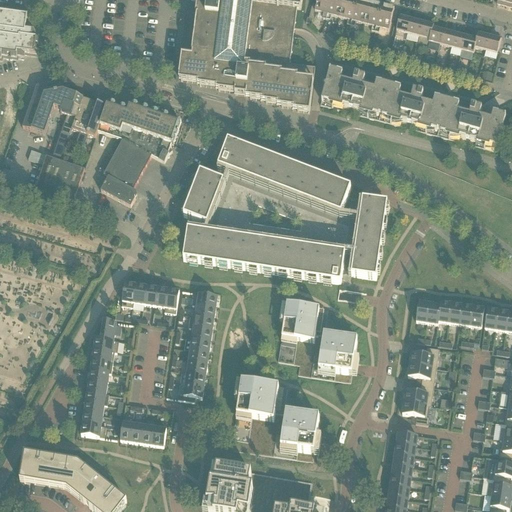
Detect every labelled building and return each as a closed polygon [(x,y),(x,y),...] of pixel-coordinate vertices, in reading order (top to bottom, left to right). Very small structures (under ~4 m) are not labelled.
[(192,59),(191,59),(182,58),(179,83),(198,85),(197,87),(216,90),(216,92),(235,95),(235,97),(246,98),(246,100),(262,102),(261,104),(277,106),(277,108),(293,110),(293,112),(309,114),(315,70),(289,67),(297,11),(284,9),(285,0),(195,0),(196,1),(196,2),(197,2),(198,2),(198,6),(197,6),(196,9),(198,9),(197,15),(196,14),(195,17),(196,18),(192,55),(192,56),(192,59)] [(302,0),(285,0),(284,9),(297,11),(301,11),(302,0)] [(326,21),(331,0),(318,0),(317,6),(313,5),(309,20),(313,21),(315,13),(324,16),(322,20),(326,21)] [(340,20),(344,0),(331,0),(326,21),(330,22),(331,18),(340,20)] [(350,28),(357,0),(354,0),(354,1),(349,0),(344,0),(340,20),(348,22),(347,27),(350,28)] [(364,26),(369,5),(360,3),(360,0),(357,0),(350,28),(354,29),(355,24),(364,26)] [(510,0),(498,0),(497,5),(508,8),(510,0)] [(375,34),(382,5),(379,4),(379,8),(369,5),(364,26),(372,28),(371,33),(375,34)] [(389,33),(394,12),(385,9),(385,6),(382,5),(375,34),(379,35),(380,30),(389,33)] [(0,61),(1,62),(1,59),(16,61),(17,59),(24,60),(24,56),(37,58),(37,51),(39,51),(39,47),(38,47),(39,42),(34,41),(35,36),(35,35),(32,31),(31,30),(26,30),(28,16),(0,11),(0,61)] [(399,23),(396,33),(398,33),(397,40),(406,42),(406,41),(407,36),(412,19),(400,16),(399,23)] [(419,38),(423,22),(412,19),(407,36),(419,38)] [(434,28),(434,25),(423,22),(419,38),(429,41),(430,41),(433,27),(434,28)] [(429,44),(427,51),(438,54),(440,47),(444,30),(434,28),(433,27),(430,41),(429,41),(429,44)] [(451,50),(455,33),(444,30),(440,47),(451,50)] [(462,53),(466,36),(455,33),(451,50),(462,53)] [(486,52),(490,36),(478,33),(477,39),(475,50),(486,52)] [(473,55),(475,50),(477,39),(466,36),(462,53),(473,55)] [(497,55),(501,39),(490,36),(486,52),(497,55)] [(389,87),(388,87),(376,84),(364,81),(365,79),(355,76),(353,84),(341,81),(342,75),(331,72),(330,71),(320,107),(332,110),(332,111),(333,111),(343,113),(342,113),(343,109),(348,110),(349,110),(353,111),(354,112),(358,113),(357,117),(357,116),(357,117),(367,120),(368,120),(379,123),(390,126),(391,126),(401,129),(401,128),(402,124),(406,125),(411,127),(413,127),(417,128),(416,132),(415,132),(415,133),(425,135),(426,136),(437,139),(448,141),(448,142),(449,142),(460,144),(459,144),(460,140),(464,141),(471,143),(475,144),(474,148),(474,147),(473,148),(484,151),(483,151),(485,151),(496,154),(506,118),(505,118),(493,115),(490,125),(478,121),(481,110),(472,107),(471,109),(459,106),(447,103),(446,102),(446,103),(435,100),(434,103),(422,100),(423,94),(413,92),(412,97),(400,94),(401,91),(389,87)] [(490,82),(492,76),(484,74),(482,81),(490,82)] [(30,107),(22,130),(45,138),(55,110),(62,112),(61,115),(67,118),(52,161),(61,164),(72,132),(83,101),(83,100),(63,93),(61,84),(37,89),(30,107)] [(95,140),(98,134),(107,108),(83,100),(72,132),(80,135),(77,144),(84,147),(88,138),(95,140)] [(128,112),(108,105),(107,108),(98,134),(121,142),(122,143),(151,159),(164,166),(169,157),(172,154),(170,151),(172,146),(174,147),(181,127),(178,123),(130,106),(128,112)] [(108,180),(101,194),(131,210),(136,201),(137,198),(136,194),(133,193),(134,191),(151,159),(122,143),(118,151),(113,161),(104,176),(104,177),(108,180)] [(376,282),(387,207),(364,203),(347,201),(351,191),(228,144),(218,169),(214,181),(200,175),(183,219),(189,221),(187,235),(183,263),(319,283),(317,300),(338,303),(340,292),(334,291),(332,288),(332,285),(341,286),(342,277),(352,278),(376,282)] [(46,159),(38,183),(34,195),(72,208),(85,172),(61,164),(52,161),(49,160),(46,159)] [(133,306),(136,288),(125,286),(122,309),(133,311),(134,306),(133,306)] [(136,288),(133,306),(134,306),(144,308),(147,289),(136,288)] [(144,308),(155,309),(157,291),(147,289),(144,308)] [(157,291),(155,309),(165,311),(168,292),(157,291)] [(164,316),(176,317),(179,294),(168,292),(165,311),(164,316)] [(217,300),(194,296),(192,308),(216,311),(217,300)] [(419,305),(416,325),(427,326),(430,306),(429,306),(426,306),(419,305)] [(438,325),(449,327),(452,307),(441,305),(440,308),(441,308),(438,325)] [(278,364),(300,367),(298,377),(350,385),(353,370),(358,332),(330,328),(332,313),(287,306),(278,364)] [(427,326),(438,328),(438,325),(441,308),(440,308),(430,306),(427,326)] [(452,307),(449,327),(459,328),(462,308),(461,308),(459,308),(452,307)] [(214,323),(216,311),(192,308),(194,309),(193,319),(190,319),(214,323)] [(459,328),(470,330),(473,310),(462,308),(459,328)] [(473,310),(470,330),(481,331),(484,311),(473,310)] [(487,312),(484,332),(495,333),(498,313),(491,312),(489,312),(487,312)] [(509,315),(498,313),(495,333),(506,335),(509,315)] [(214,323),(190,319),(189,331),(212,334),(214,323)] [(104,324),(101,342),(114,344),(117,326),(104,324)] [(191,331),(189,342),(211,345),(212,334),(189,331),(191,331)] [(95,341),(94,352),(115,355),(115,356),(117,356),(119,345),(114,344),(101,342),(95,341)] [(209,357),(211,345),(189,342),(189,343),(192,343),(190,354),(209,357)] [(411,356),(409,368),(437,372),(439,353),(427,351),(426,358),(417,357),(411,356)] [(115,356),(115,355),(94,352),(92,363),(113,366),(115,356)] [(186,364),(186,365),(207,368),(209,357),(190,354),(189,365),(186,364)] [(113,366),(92,363),(91,374),(111,377),(113,366)] [(206,379),(207,368),(186,365),(184,376),(182,375),(182,376),(206,379)] [(408,380),(422,382),(421,386),(421,389),(434,391),(437,372),(409,368),(408,380)] [(111,377),(91,374),(89,384),(107,387),(109,377),(111,377)] [(182,376),(180,387),(204,390),(206,379),(182,376)] [(89,384),(87,395),(106,398),(107,387),(89,384)] [(291,392),(279,390),(245,385),(242,385),(240,397),(237,414),(236,420),(237,420),(232,452),(312,464),(315,449),(315,444),(316,444),(319,421),(321,412),(289,407),(291,392)] [(179,399),(178,403),(195,406),(195,401),(202,402),(204,390),(180,387),(179,399)] [(406,394),(404,405),(431,409),(434,391),(421,389),(420,396),(406,393),(406,394)] [(87,395),(86,406),(104,408),(107,409),(109,398),(106,398),(87,395)] [(402,417),(411,419),(417,419),(415,427),(428,429),(429,421),(434,421),(436,410),(431,410),(431,409),(404,405),(402,417)] [(86,406),(84,416),(103,419),(104,408),(86,406)] [(84,416),(83,427),(106,430),(101,429),(103,419),(84,416)] [(131,446),(134,427),(123,425),(120,444),(131,446)] [(106,430),(83,427),(81,438),(104,442),(106,430)] [(131,446),(142,447),(145,429),(134,427),(131,446)] [(501,431),(499,443),(511,444),(511,428),(506,428),(506,429),(506,432),(501,431)] [(145,429),(142,447),(153,449),(155,430),(145,429)] [(166,432),(155,430),(153,449),(164,450),(166,432)] [(418,439),(398,436),(396,447),(416,450),(418,439)] [(502,444),(499,459),(511,461),(511,444),(499,443),(502,444)] [(394,458),(414,461),(416,450),(396,447),(394,458)] [(24,456),(20,484),(25,485),(25,484),(21,483),(21,479),(68,487),(83,499),(80,503),(84,505),(86,505),(90,508),(89,510),(91,511),(117,511),(121,507),(124,507),(127,504),(106,488),(105,489),(102,487),(102,484),(78,465),(53,461),(52,464),(47,463),(45,460),(34,458),(31,460),(25,459),(26,457),(24,456)] [(413,472),(414,461),(394,458),(393,469),(413,472)] [(484,475),(483,481),(492,483),(494,483),(509,485),(510,481),(511,481),(511,468),(497,466),(494,466),(493,476),(484,475)] [(213,469),(205,511),(320,511),(308,510),(310,502),(312,486),(251,476),(213,469)] [(411,482),(413,472),(393,469),(391,479),(411,482)] [(410,493),(411,482),(391,479),(390,490),(410,493)] [(489,486),(487,498),(511,501),(511,492),(511,489),(509,489),(509,485),(494,483),(494,485),(494,487),(489,486)] [(390,490),(388,501),(408,504),(410,493),(390,490)] [(489,511),(508,511),(511,501),(492,499),(489,511)] [(390,511),(406,511),(408,504),(388,501),(386,511),(390,511)]
